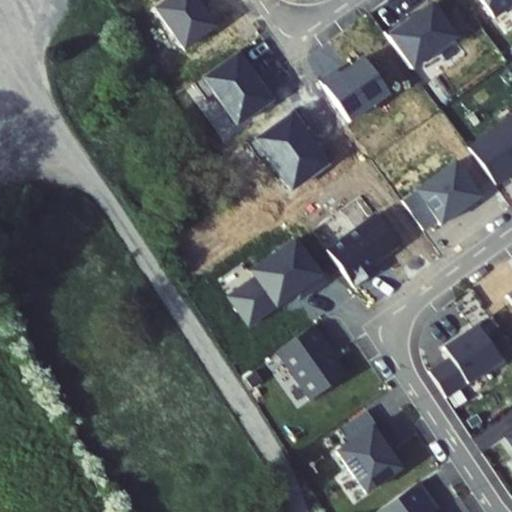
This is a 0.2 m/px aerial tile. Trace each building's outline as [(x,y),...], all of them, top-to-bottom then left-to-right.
[(211,34),(192,9),(197,5),(193,0),(170,0),(150,15),(180,57),(211,34)] [(511,0),(471,0),(490,24),(511,8),(511,0)] [(409,75),(451,42),(427,10),(407,26),(397,34),(394,30),(381,40),(409,75)] [(236,58),(190,91),(202,108),(209,103),(232,134),(269,107),(253,85),(251,86),(244,77),(248,74),(236,58)] [(347,129),(384,99),(358,65),(336,82),(332,77),(316,90),(347,129)] [(287,197),(323,172),(298,138),(304,134),(292,117),(244,151),(256,168),(263,163),(287,197)] [(511,121),(468,153),(495,190),(511,177),(511,121)] [(406,198),(430,232),(484,194),(460,160),(406,198)] [(267,264),(271,270),(233,297),(253,325),(299,294),(304,300),(328,283),(299,241),(267,264)] [(331,343),(319,325),(281,351),(315,400),(350,376),(329,345),(331,343)] [(448,360),(427,374),(428,375),(444,399),(498,364),(475,328),(441,350),(448,360)] [(329,451),(358,492),(393,468),(374,441),(379,438),(368,423),(329,451)] [(511,433),(502,441),(511,455),(511,433)] [(377,511),(427,511),(423,505),(428,501),(416,485),(377,511)]
